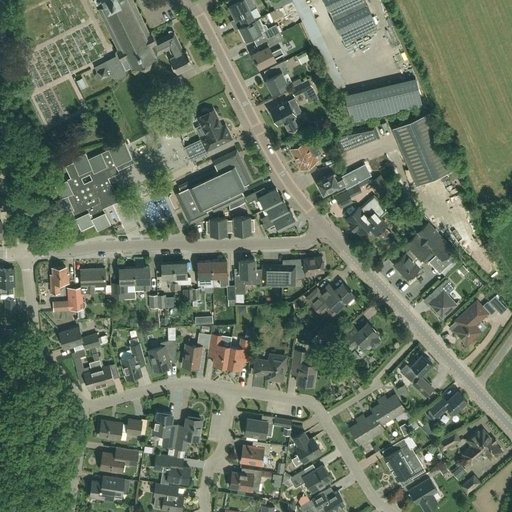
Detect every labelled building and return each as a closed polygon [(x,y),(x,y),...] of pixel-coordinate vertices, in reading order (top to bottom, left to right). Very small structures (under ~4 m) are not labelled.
[(94,0),(96,4),(102,4),(98,7),(117,48),(122,58),(120,59),(123,64),(125,68),(125,69),(132,66),(132,67),(138,64),(140,65),(141,66),(143,66),(145,66),(146,65),(147,64),(149,63),(149,61),(149,59),(149,58),(168,48),(163,37),(155,41),(151,31),(149,32),(133,0),(94,0)] [(238,28),(258,18),(255,19),(249,9),(255,6),(252,0),(231,0),(233,3),(228,6),(234,18),(238,16),(243,25),(239,27),(239,28),(238,28)] [(308,0),(296,0),(324,65),(334,61),(308,0)] [(376,27),(363,0),(324,0),(343,42),(376,27)] [(255,17),(262,14),(258,7),(251,10),(255,17)] [(267,38),(279,33),(275,25),(267,29),(264,23),(262,23),(261,23),(258,18),(238,28),(244,40),(245,40),(253,36),(255,37),(259,35),(258,33),(263,31),(267,38)] [(163,37),(168,48),(172,56),(169,58),(177,72),(192,64),(185,50),(182,51),(173,32),(172,33),(172,31),(169,30),(168,31),(169,34),(163,37)] [(279,33),(267,38),(270,45),(282,39),(279,33)] [(271,52),(268,46),(252,54),(258,67),(274,59),(274,58),(283,53),(280,47),(271,52)] [(117,79),(118,79),(123,76),(124,76),(125,75),(125,74),(125,73),(125,72),(123,69),(125,68),(123,64),(120,59),(122,58),(117,48),(115,48),(116,50),(116,51),(115,51),(115,52),(114,53),(114,54),(115,56),(105,60),(105,61),(93,67),(95,71),(96,73),(95,73),(94,74),(94,75),(94,76),(94,77),(95,78),(96,78),(97,79),(98,79),(99,78),(99,80),(112,74),(114,77),(114,78),(115,79),(116,79),(117,79)] [(405,58),(403,50),(395,52),(397,60),(405,58)] [(302,63),(311,59),(308,53),(299,57),(302,63)] [(282,74),(289,71),(284,60),(269,68),(273,76),(265,80),(271,93),(288,84),(282,74)] [(385,73),(397,71),(396,65),(384,67),(385,73)] [(170,88),(181,83),(178,76),(167,81),(170,88)] [(84,77),(78,80),(83,91),(89,88),(84,77)] [(415,77),(344,94),(350,121),(421,104),(415,77)] [(299,78),(289,83),(291,86),(300,82),(299,78)] [(304,93),(312,89),(307,79),(290,88),(294,95),(302,91),(304,93)] [(277,124),(283,121),(288,131),(298,126),(293,116),(294,115),(294,114),(300,111),(293,98),(288,100),(270,110),(277,124)] [(207,151),(206,149),(230,138),(224,125),(221,127),(220,126),(219,126),(215,119),(216,118),(212,109),(208,111),(207,110),(206,109),(204,109),(203,109),(202,110),(201,112),(201,113),(201,115),(197,117),(206,136),(184,147),(190,160),(207,151)] [(415,183),(453,168),(429,112),(391,127),(415,183)] [(383,122),(377,124),(382,137),(388,134),(383,122)] [(374,125),(333,133),(340,152),(378,138),(374,125)] [(312,137),(299,144),(297,140),(286,142),(300,169),(316,161),(313,156),(320,153),(312,137)] [(117,169),(134,161),(124,141),(87,158),(85,152),(71,159),(72,161),(64,165),(70,177),(53,185),(59,198),(55,200),(61,214),(71,209),(80,230),(93,224),(97,230),(110,224),(101,206),(111,201),(109,197),(115,194),(107,178),(119,172),(117,169)] [(230,167),(240,187),(251,182),(236,149),(212,161),(218,173),(217,173),(218,173),(230,167)] [(344,183),(346,187),(366,177),(359,164),(351,169),(354,176),(343,182),(341,178),(338,179),(334,173),(317,182),(317,183),(316,184),(318,189),(320,189),(323,194),(336,186),(337,187),(344,183)] [(244,196),(240,187),(230,167),(218,173),(217,173),(175,193),(189,223),(208,213),(207,210),(211,208),(212,211),(244,196)] [(396,196),(400,193),(393,185),(390,187),(379,174),(371,182),(382,194),(388,189),(396,196)] [(336,197),(341,206),(351,201),(348,196),(360,190),(358,185),(336,197)] [(264,208),(282,200),(282,199),(281,200),(275,188),(259,196),(256,191),(244,196),(247,203),(254,199),(255,202),(260,200),(264,208)] [(375,234),(385,224),(379,217),(384,212),(372,199),(360,210),(358,207),(346,218),(354,227),(353,228),(359,234),(368,226),(375,234)] [(261,218),(263,222),(289,210),(289,209),(287,210),(282,200),(264,208),(264,209),(266,208),(268,214),(261,218)] [(294,221),(289,210),(263,222),(261,223),(264,229),(275,224),(277,229),(283,226),(285,229),(286,229),(288,229),(289,229),(291,228),(292,227),(290,223),(294,221)] [(229,219),(230,231),(234,231),(234,233),(236,233),(236,235),(241,234),(241,233),(250,233),(250,231),(254,230),(253,218),(249,219),(249,217),(233,217),(233,219),(229,219)] [(230,231),(229,219),(225,220),(225,218),(209,218),(209,220),(205,220),(206,232),(210,232),(210,234),(218,234),(218,235),(224,235),(223,234),(226,234),(226,232),(230,231)] [(418,267),(413,262),(418,257),(419,258),(429,248),(435,254),(428,261),(438,273),(453,258),(448,253),(451,249),(427,223),(405,243),(410,249),(405,253),(393,264),(407,278),(418,267)] [(303,259),(303,261),(293,262),(293,265),(262,265),(262,285),(294,285),(294,273),(305,271),(306,276),(315,274),(315,272),(323,270),(322,268),(324,267),(323,263),(321,263),(320,256),(303,259)] [(259,275),(255,275),(254,259),(239,260),(240,276),(234,276),(235,303),(242,303),(242,295),(245,295),(244,285),(259,284),(259,275)] [(211,277),(210,261),(196,262),(197,278),(198,284),(204,284),(203,277),(211,277)] [(211,277),(219,277),(219,286),(226,286),(228,286),(227,276),(226,261),(210,261),(211,277)] [(174,277),(173,262),(161,262),(161,277),(174,277)] [(173,262),(174,277),(186,277),(185,262),(173,262)] [(464,275),(469,271),(464,265),(459,270),(464,275)] [(133,267),(134,291),(135,291),(135,290),(149,290),(148,282),(149,282),(149,266),(133,267)] [(58,283),(67,282),(67,273),(65,274),(65,267),(52,267),(52,274),(50,274),(51,293),(58,293),(58,283)] [(81,287),(82,287),(85,286),(86,293),(94,292),(93,286),(105,285),(104,267),(80,269),(81,286),(81,287)] [(111,298),(121,298),(121,291),(126,291),(126,292),(134,291),(133,267),(119,268),(119,282),(111,282),(111,298)] [(0,292),(0,298),(4,298),(5,312),(15,312),(14,298),(13,298),(12,285),(14,285),(13,268),(0,268),(0,292)] [(319,288),(329,283),(326,278),(317,284),(319,288)] [(446,294),(453,287),(445,279),(430,293),(434,298),(434,304),(432,306),(442,316),(455,304),(446,294)] [(336,310),(353,295),(342,283),(333,291),(327,284),(309,301),(319,312),(329,302),(336,310)] [(77,309),(75,286),(66,287),(67,300),(52,301),(53,310),(77,309)] [(81,287),(81,286),(75,286),(77,309),(77,317),(83,316),(83,309),(82,287),(81,287)] [(228,286),(226,286),(227,300),(228,300),(228,306),(235,305),(234,286),(228,286)] [(157,295),(158,307),(166,307),(165,294),(157,295)] [(158,307),(157,295),(148,295),(149,307),(158,307)] [(472,338),(478,332),(473,327),(473,325),(487,312),(476,301),(455,320),(459,325),(459,328),(455,331),(462,338),(462,340),(465,343),(468,343),(472,340),(472,338)] [(214,314),(197,315),(197,323),(214,322),(214,314)] [(376,336),(378,335),(366,322),(358,330),(352,324),(339,336),(350,348),(358,341),(365,348),(370,344),(372,346),(374,346),(379,342),(379,340),(376,336)] [(325,343),(333,335),(324,325),(316,333),(317,334),(312,339),(317,345),(322,340),(325,343)] [(105,334),(97,336),(96,333),(81,337),(78,327),(59,332),(63,347),(82,342),(84,348),(99,343),(107,341),(105,334)] [(15,337),(16,337),(16,328),(3,329),(3,337),(6,337),(6,341),(15,341),(15,337)] [(208,345),(210,334),(198,332),(196,346),(185,344),(182,365),(198,367),(201,344),(208,345)] [(213,364),(227,366),(230,346),(220,345),(221,336),(210,334),(208,345),(215,346),(213,364)] [(169,351),(175,349),(175,339),(168,340),(159,342),(161,347),(148,350),(154,370),(170,365),(168,357),(171,356),(169,351)] [(230,346),(227,366),(240,368),(243,350),(249,351),(251,340),(240,339),(239,348),(230,346)] [(139,342),(129,345),(131,350),(119,353),(126,378),(141,374),(138,364),(145,362),(139,342)] [(88,362),(89,366),(83,368),(79,356),(84,354),(82,350),(71,353),(80,383),(85,381),(88,389),(101,385),(93,360),(88,362)] [(295,350),(293,362),(299,363),(296,382),(312,385),(315,365),(304,364),(306,352),(295,350)] [(93,360),(101,385),(114,382),(109,364),(101,367),(97,352),(91,353),(93,360)] [(282,380),(285,356),(269,353),(268,360),(255,358),(253,371),(266,373),(265,378),(282,380)] [(400,370),(413,383),(412,384),(425,396),(432,389),(419,376),(420,375),(432,363),(430,362),(431,361),(427,358),(426,358),(422,354),(415,360),(414,359),(409,364),(411,367),(410,368),(406,364),(400,370)] [(339,384),(343,380),(337,375),(334,379),(339,384)] [(398,388),(403,398),(410,394),(405,384),(398,388)] [(457,391),(446,400),(442,396),(428,408),(436,416),(447,406),(453,413),(466,401),(457,391)] [(384,395),(380,397),(392,416),(404,409),(394,393),(386,398),(384,395)] [(392,416),(380,397),(376,400),(378,403),(370,408),(383,428),(380,423),(392,416)] [(383,428),(370,408),(373,412),(364,418),(362,414),(359,416),(370,436),(383,428)] [(162,445),(174,447),(176,434),(175,434),(176,432),(169,431),(171,414),(156,412),(153,432),(164,433),(162,445)] [(174,447),(182,448),(185,449),(187,437),(198,438),(201,419),(185,416),(183,435),(176,434),(174,447)] [(289,426),(290,419),(273,416),(272,424),(289,426)] [(370,436),(359,416),(355,419),(357,422),(348,427),(358,443),(370,436)] [(141,418),(140,421),(138,432),(145,434),(147,419),(141,418)] [(271,423),(266,423),(266,421),(246,418),(244,434),(264,437),(264,435),(269,436),(271,423)] [(138,432),(140,421),(128,419),(127,424),(121,423),(121,422),(101,419),(98,435),(119,438),(120,429),(126,430),(138,432)] [(429,426),(426,422),(424,424),(427,428),(424,431),(433,441),(439,436),(429,426)] [(491,460),(501,451),(482,429),(478,433),(477,431),(467,439),(472,445),(462,453),(470,463),(484,452),(489,458),(491,460)] [(303,461),(320,451),(312,437),(308,439),(302,431),(292,437),(297,446),(295,447),(303,461)] [(456,432),(448,437),(438,442),(442,449),(460,439),(456,432)] [(403,438),(390,445),(394,451),(386,455),(383,457),(390,468),(412,454),(409,449),(403,439),(403,438)] [(267,454),(269,443),(252,440),(251,446),(243,444),(240,460),(260,463),(261,454),(267,454)] [(135,463),(137,449),(115,446),(114,453),(102,451),(99,468),(121,471),(123,461),(135,463)] [(155,454),(154,465),(168,467),(166,478),(186,481),(188,467),(169,464),(171,456),(155,454)] [(408,479),(412,477),(422,471),(416,460),(412,454),(390,468),(392,472),(391,473),(395,479),(396,479),(397,479),(398,478),(405,474),(408,479)] [(311,490),(330,479),(321,464),(306,474),(303,468),(289,477),(294,486),(304,480),(311,490)] [(459,478),(468,470),(463,464),(454,473),(459,478)] [(246,473),(241,472),(232,471),(229,486),(250,489),(250,488),(257,489),(258,482),(259,482),(261,470),(247,468),(246,473)] [(89,495),(111,499),(113,491),(120,492),(123,478),(103,474),(102,481),(92,479),(89,495)] [(462,486),(467,492),(478,482),(473,476),(462,486)] [(430,478),(409,490),(417,503),(419,501),(424,510),(437,502),(432,494),(437,490),(430,478)] [(182,494),(176,493),(177,486),(155,482),(153,495),(162,496),(161,508),(180,511),(182,494)] [(326,511),(330,511),(344,504),(340,497),(341,496),(337,490),(332,492),(329,487),(311,498),(318,509),(323,506),(326,511)]
